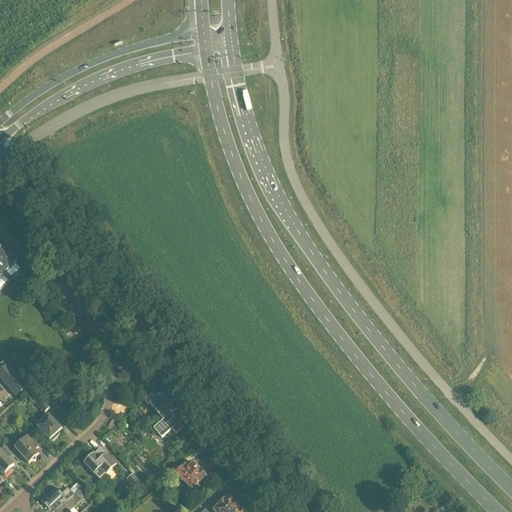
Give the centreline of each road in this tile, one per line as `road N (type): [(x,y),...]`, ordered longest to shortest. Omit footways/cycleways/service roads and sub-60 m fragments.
road 1 (primary): [(210,75),(229,150),(273,242),(383,390),(498,511)]
road 2 (primary): [(511,489),(386,353),(311,252),(258,151),(236,71)]
road 3 (unclassified): [(511,459),(390,325),(307,207),(285,151),(279,65)]
road 4 (residential): [(153,336),(1,156)]
road 5 (residential): [(303,511),(153,336)]
road 6 (secondary): [(0,139),(79,84),(143,59),(205,48)]
road 7 (unclassified): [(210,75),(111,96),(1,156)]
road 8 (secondary): [(203,33),(77,69),(0,123)]
road 9 (residential): [(20,499),(106,417),(107,380),(153,336)]
